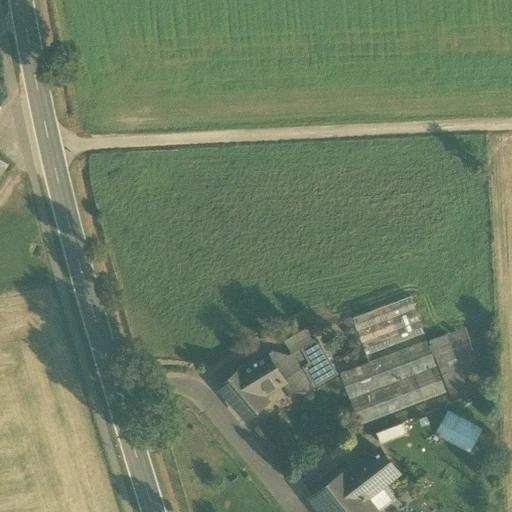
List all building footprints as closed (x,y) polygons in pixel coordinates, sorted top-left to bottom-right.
[(353,318),(367,355),(423,334),(409,297),(353,318)] [(281,383),(288,395),(312,382),(313,383),(334,371),(316,339),(288,356),(271,352),(240,371),(261,395),(281,383)] [(339,374),(359,425),(446,392),(426,341),(339,374)] [(220,388),(246,419),(266,401),(261,395),(240,371),(220,388)] [(434,433),(470,450),(481,426),(445,410),(434,433)] [(381,444),(407,434),(403,423),(377,433),(381,444)] [(362,463),(380,486),(384,483),(397,472),(379,449),(362,463)] [(296,476),(318,467),(314,457),(292,465),(296,476)] [(312,498),(322,511),(375,511),(365,499),(367,498),(366,497),(380,486),(362,463),(347,475),(345,473),(312,498)] [(378,511),(396,499),(384,483),(380,486),(366,497),(367,498),(365,499),(375,511),(378,511)]
